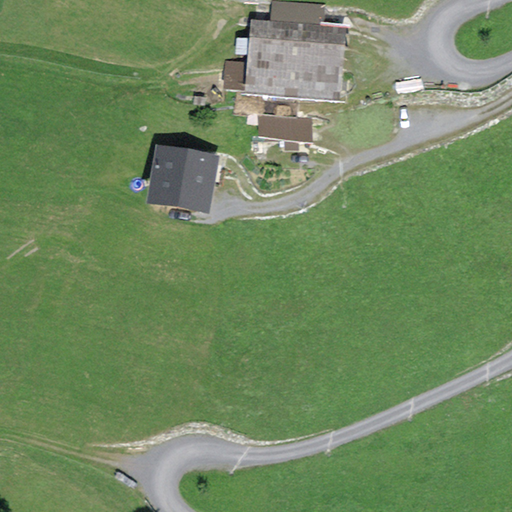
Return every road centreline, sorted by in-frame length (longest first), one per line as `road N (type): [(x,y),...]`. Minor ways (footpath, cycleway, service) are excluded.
road 1 (unclassified): [(511,358),(396,415),(307,447),(183,458),(165,488),(175,511)]
road 2 (track): [(234,13),(194,54),(146,74),(0,47)]
road 3 (track): [(167,477),(0,432)]
road 4 (unclassified): [(488,0),(445,21),(441,48),(466,71),(511,60)]
